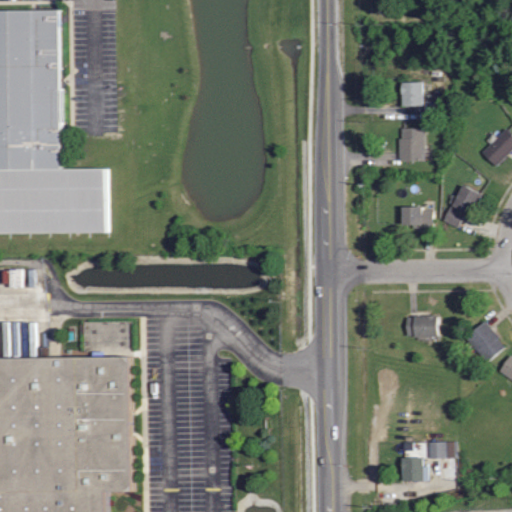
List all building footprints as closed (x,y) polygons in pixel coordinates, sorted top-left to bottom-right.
[(0,8),(66,8),(68,166),(113,166),(113,231),(0,231),(0,8)] [(404,105),(404,82),(425,81),(426,104),(404,105)] [(429,117),(445,117),(445,103),(429,103),(429,117)] [(426,159),(401,159),(401,137),(403,137),(403,127),(426,127),(426,159)] [(511,150),(497,165),(483,151),(507,127),(511,132),(511,150)] [(461,191),(465,184),(484,194),(473,214),(454,205),(455,203),(451,202),(455,195),(458,197),(461,191)] [(415,228),(415,224),(405,224),(405,206),(424,205),(425,210),(435,210),(435,228),(415,228)] [(463,228),(468,212),(451,207),(446,223),(463,228)] [(416,336),(416,335),(408,335),(408,317),(416,316),(416,315),(439,314),(440,335),(416,336)] [(487,361),(466,337),(486,320),(501,337),(499,338),(505,346),(487,361)] [(511,377),(499,369),(510,353),(511,354),(511,377)] [(0,511),(102,511),(102,484),(139,484),(138,358),(0,359),(0,511)] [(459,441),(433,442),(433,458),(459,457),(459,441)] [(432,465),(431,481),(404,480),(404,457),(424,457),(424,464),(432,465)]
